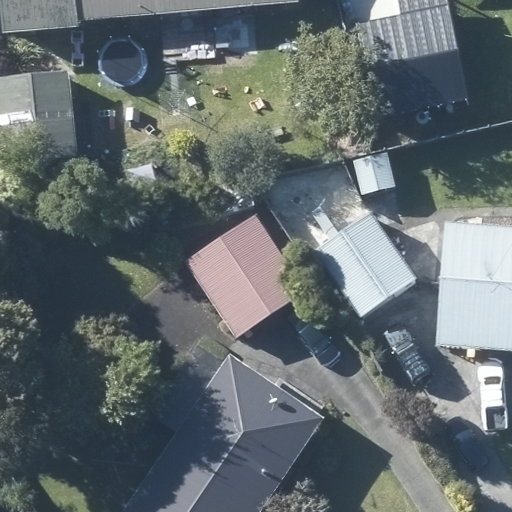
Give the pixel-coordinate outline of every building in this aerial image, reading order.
[(0,0),(0,41),(70,36),(69,30),(162,22),(210,19),(291,13),(289,0),(0,0)] [(0,171),(0,175),(73,166),(63,77),(0,84),(0,171)] [(424,82),(391,83),(392,101),(425,100),(424,82)] [(244,187),(205,195),(210,220),(248,213),(244,187)] [(233,346),(302,297),(247,219),(179,268),(233,346)] [(403,281),(382,250),(364,223),(310,259),(354,326),(409,289),(403,281)] [(511,236),(452,232),(438,230),(434,285),(428,354),(511,361),(511,236)] [(259,511),(284,476),(316,428),(221,362),(214,371),(167,443),(120,511),(259,511)]
